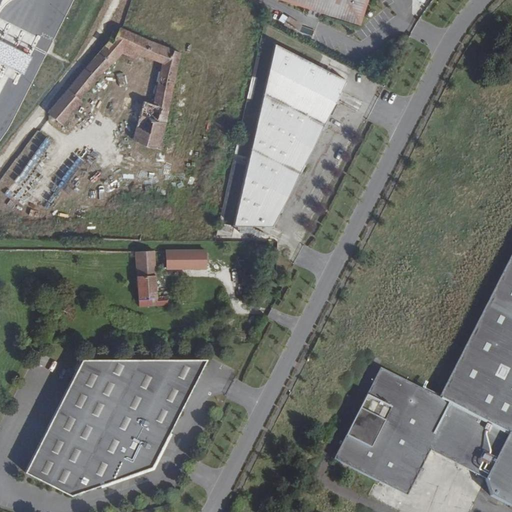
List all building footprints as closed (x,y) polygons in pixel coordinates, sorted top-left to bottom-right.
[(278,0),(358,25),(361,16),(365,0),(278,0)] [(119,26),(113,24),(107,37),(114,39),(119,26)] [(152,99),(141,97),(133,137),(158,144),(178,49),(119,26),(114,39),(107,37),(106,40),(50,109),(63,119),(83,96),(81,94),(118,49),(134,54),(137,49),(161,57),(152,99)] [(275,43),(234,225),(272,226),(339,94),(346,80),(275,43)] [(150,248),(136,247),(137,306),(162,306),(162,295),(151,295),(150,248)] [(183,264),(183,267),(187,267),(187,248),(164,248),(164,264),(183,264)] [(511,255),(439,400),(378,370),(332,461),(405,499),(428,453),(441,428),(497,456),(484,481),(490,498),(511,509),(511,255)] [(204,358),(78,359),(23,472),(72,489),(153,462),(204,358)] [(441,428),(428,453),(484,481),(497,456),(441,428)]
